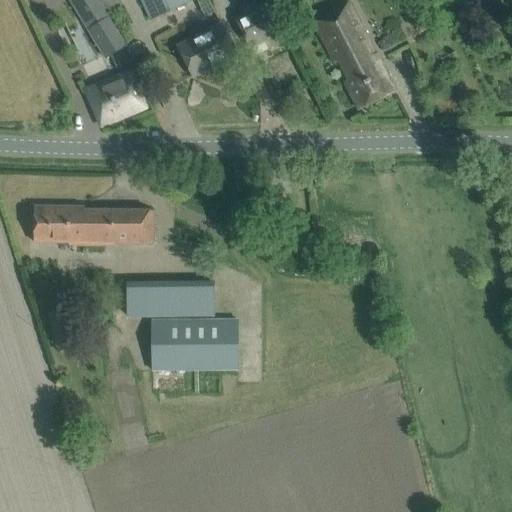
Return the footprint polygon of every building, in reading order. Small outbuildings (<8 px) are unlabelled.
[(71,0),(90,30),(89,30),(96,41),(106,58),(127,45),(116,28),(109,18),(106,13),(121,4),(118,0),(71,0)] [(141,0),(151,20),(193,0),(192,0),(141,0)] [(313,21),(350,92),(359,110),(395,91),(349,2),(313,21)] [(237,20),(241,28),(250,46),(283,30),(270,3),(237,20)] [(224,29),(213,35),(212,32),(196,41),(197,43),(181,51),(194,76),(237,54),(224,29)] [(87,91),(101,126),(145,108),(131,73),(87,91)] [(35,207),(35,227),(34,244),(69,244),(69,249),(110,249),(110,245),(154,245),(154,211),(83,210),(83,213),(71,213),(71,207),(35,207)] [(86,342),(72,299),(53,305),(68,348),(86,342)] [(240,370),(240,319),(153,320),(153,371),(240,370)]
